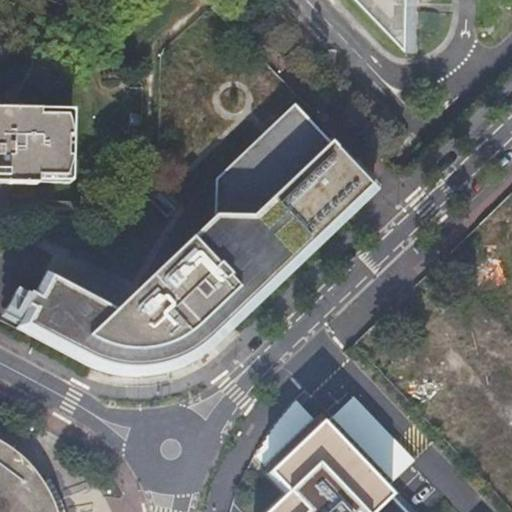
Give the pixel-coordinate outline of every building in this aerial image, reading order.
[(370,0),(418,50),(418,0),(370,0)] [(45,272),(35,291),(33,290),(30,290),(28,291),(25,293),(22,296),(22,297),(21,300),(21,301),(22,303),(23,305),(24,306),(24,307),(26,309),(17,324),(97,364),(105,367),(114,369),(118,370),(126,371),(136,372),(142,372),(153,371),(163,369),(169,368),(180,364),(186,362),(196,357),(200,354),(206,350),(211,346),(375,191),(291,104),(214,179),(213,217),(115,309),(45,272)] [(0,177),(7,178),(6,183),(38,184),(38,182),(38,176),(65,175),(71,158),(72,156),(72,152),(72,151),(73,137),(72,134),(72,133),(72,132),(71,129),(68,115),(39,115),(39,109),(0,109),(0,177)] [(72,109),(39,109),(39,115),(68,115),(71,129),(72,109)] [(72,182),(71,158),(65,175),(38,176),(38,182),(72,182)] [(331,417),(392,481),(413,461),(352,397),(331,417)] [(406,511),(320,422),(266,474),(285,494),(265,511),(406,511)] [(0,511),(58,511),(57,508),(45,484),(35,470),(23,457),(10,446),(0,440),(0,511)]
